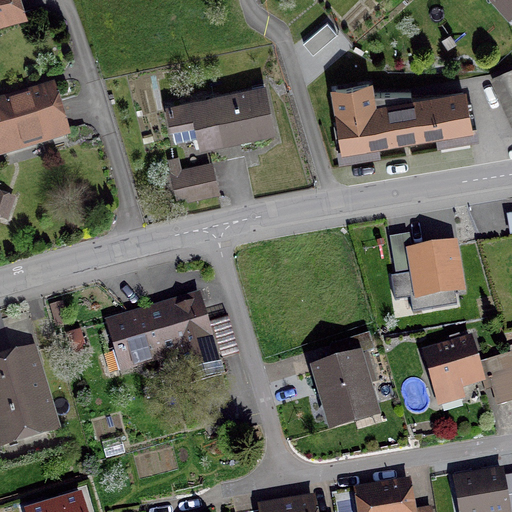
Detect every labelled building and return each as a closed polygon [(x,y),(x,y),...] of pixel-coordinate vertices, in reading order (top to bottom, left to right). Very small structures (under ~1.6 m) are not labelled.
[(0,0),(0,28),(16,23),(9,0),(0,0)] [(511,11),(511,0),(488,0),(503,19),(511,11)] [(336,33),(327,22),(303,43),(313,54),(336,33)] [(511,75),(495,83),(511,121),(511,75)] [(463,93),(412,101),(411,93),(370,93),(369,84),(336,90),(345,147),(468,126),(463,93)] [(54,93),(0,108),(0,152),(66,134),(54,93)] [(259,93),(165,113),(171,144),(189,140),(191,147),(267,131),(259,93)] [(208,168),(167,176),(172,204),(213,197),(208,168)] [(454,245),(411,253),(412,259),(395,262),(397,275),(391,276),(395,300),(410,298),(413,312),(457,305),(455,289),(461,288),(454,245)] [(191,297),(90,327),(104,377),(206,348),(191,297)] [(468,348),(417,364),(431,408),(482,392),(487,411),(511,403),(511,367),(509,358),(474,368),(468,348)] [(351,356),(307,370),(326,427),(369,413),(351,356)] [(32,358),(0,368),(0,457),(57,440),(32,358)] [(511,511),(511,480),(455,486),(458,511),(511,511)] [(404,511),(401,487),(351,494),(353,511),(429,511),(429,510),(413,511),(404,511)]
